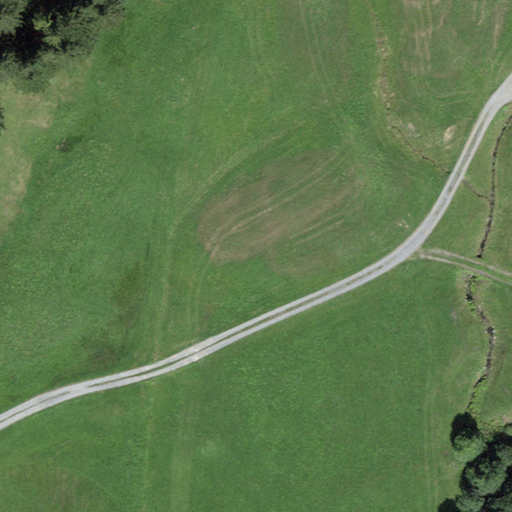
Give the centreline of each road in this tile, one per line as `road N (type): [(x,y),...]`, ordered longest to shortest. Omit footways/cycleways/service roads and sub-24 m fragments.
road 1 (track): [(511,81),(486,112),(416,240),(389,260),(168,363),(40,399),(0,420)]
road 2 (track): [(511,277),(442,256),(389,260)]
